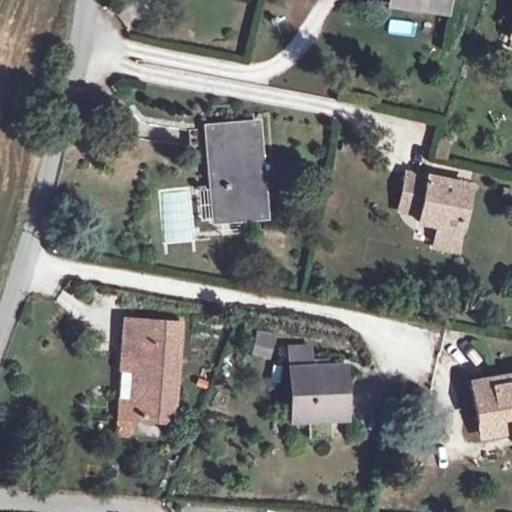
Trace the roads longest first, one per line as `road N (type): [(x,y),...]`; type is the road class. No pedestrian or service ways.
road 1 (residential): [(85,0),(26,259),(0,329)]
road 2 (unknown): [(229,88),(286,67),(313,47),(343,0)]
road 3 (unknown): [(173,511),(309,507)]
